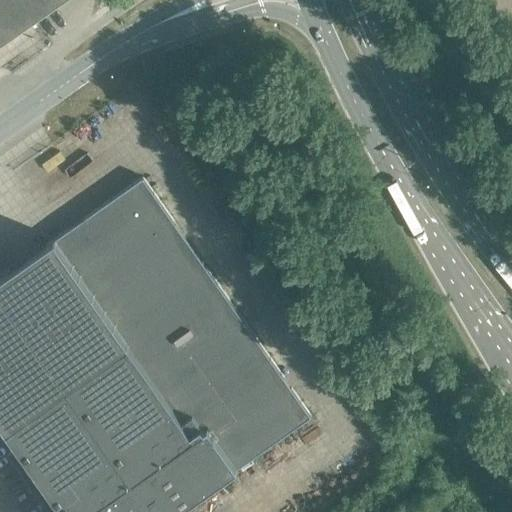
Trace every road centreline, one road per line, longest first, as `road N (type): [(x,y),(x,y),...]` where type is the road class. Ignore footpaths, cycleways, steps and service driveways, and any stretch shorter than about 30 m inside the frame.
road 1 (secondary): [(308,0),(402,190),(511,352)]
road 2 (secondary): [(511,257),(409,98),(364,0)]
road 3 (unclassified): [(0,130),(121,46)]
road 4 (unclassified): [(121,46),(250,0)]
